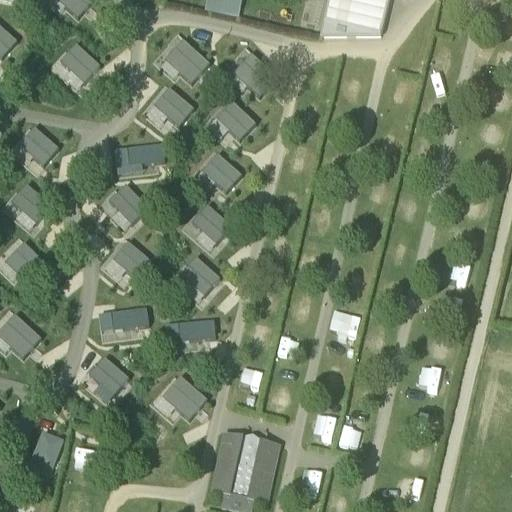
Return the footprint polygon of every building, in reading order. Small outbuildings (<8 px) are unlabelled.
[(97,2),(94,0),(51,0),(78,24),(97,2)] [(243,1),(236,0),(206,0),(204,13),(239,20),(243,1)] [(322,41),(381,41),(390,0),(414,0),(416,0),(330,0),(321,41),(322,41)] [(0,30),(0,62),(2,63),(18,46),(0,30)] [(438,42),(433,65),(450,68),(455,46),(438,42)] [(184,45),(165,65),(191,89),(211,68),(184,45)] [(77,49),(61,66),(85,88),(101,71),(77,49)] [(252,58),(234,79),(260,103),(279,83),(252,58)] [(344,78),(340,98),(362,103),(366,82),(344,78)] [(170,93),(155,111),(179,132),(195,113),(170,93)] [(233,106),(217,124),(239,147),(257,129),(233,106)] [(400,144),(402,131),(385,129),(383,142),(400,144)] [(43,171),(59,153),(35,132),(19,150),(43,171)] [(115,154),(117,172),(166,167),(164,147),(115,154)] [(218,158),(203,176),(226,198),(243,180),(218,158)] [(52,210),(27,189),(12,207),(37,228),(52,210)] [(126,189),(110,206),(131,229),(149,213),(126,189)] [(307,233),(326,237),(332,209),(314,205),(307,233)] [(208,210),(193,227),(216,248),(232,231),(208,210)] [(466,248),(482,251),(486,232),(470,228),(466,248)] [(128,247),(114,265),(137,285),(154,267),(128,247)] [(25,248),(5,267),(30,292),(51,272),(25,248)] [(196,261),(181,280),(205,301),(221,283),(196,261)] [(351,279),(369,285),(373,271),(355,266),(351,279)] [(99,319),(102,337),(150,330),(147,312),(99,319)] [(345,316),(341,336),(357,340),(362,320),(345,316)] [(15,319),(0,336),(0,342),(23,363),(43,343),(15,319)] [(166,329),(168,347),(217,342),(214,324),(166,329)] [(299,358),(304,341),(284,336),(280,353),(299,358)] [(105,362),(90,379),(115,401),(130,383),(105,362)] [(335,364),(331,379),(347,384),(351,368),(335,364)] [(292,403),(295,382),(273,379),(270,400),(292,403)] [(181,380),(163,402),(190,425),(209,405),(181,380)] [(363,448),(367,425),(348,422),(344,444),(363,448)] [(43,436),(32,467),(53,475),(65,446),(43,436)] [(254,456),(245,454),(248,442),(225,437),(213,497),(224,500),(222,511),(225,511),(253,511),(255,506),(266,509),(279,449),(257,444),(254,456)]
